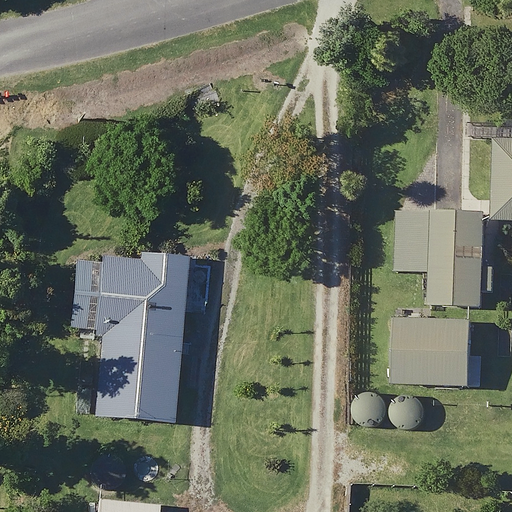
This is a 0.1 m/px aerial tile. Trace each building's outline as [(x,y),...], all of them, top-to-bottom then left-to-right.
[(511,143),(498,143),(494,223),(511,223),(511,143)] [(481,310),(482,296),(495,297),(498,235),(485,234),(485,220),(400,216),(397,273),(432,274),(431,307),(481,310)] [(171,429),(183,267),(74,259),(69,334),(102,336),(95,423),(171,429)] [(511,326),(393,324),(391,387),(479,389),(480,360),(511,361),(511,326)] [(157,511),(158,508),(98,502),(96,511),(157,511)]
